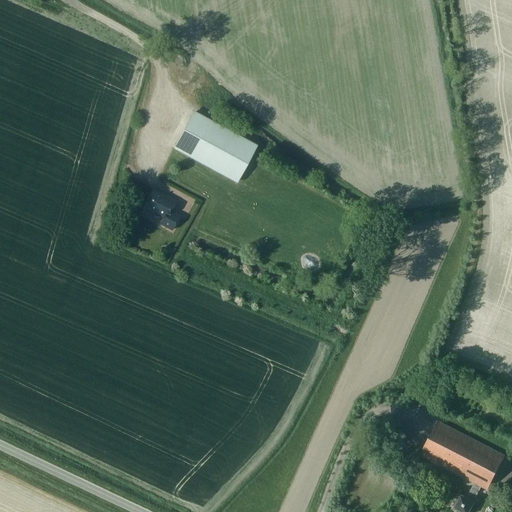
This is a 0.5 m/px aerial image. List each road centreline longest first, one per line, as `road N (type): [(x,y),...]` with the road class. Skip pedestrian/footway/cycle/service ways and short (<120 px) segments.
road 1 (track): [(410,414),(471,267),(479,221),(446,0)]
road 2 (unclassified): [(140,511),(0,444)]
